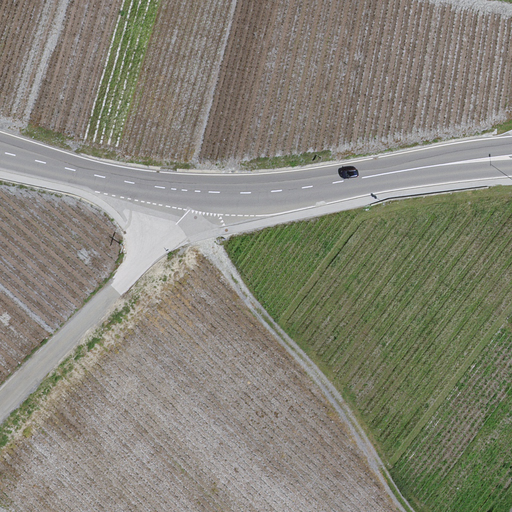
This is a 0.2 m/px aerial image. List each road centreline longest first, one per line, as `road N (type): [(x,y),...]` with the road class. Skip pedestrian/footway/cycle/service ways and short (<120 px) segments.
road 1 (residential): [(196,190),(184,215),(0,405)]
road 2 (secondary): [(196,190),(310,187),(429,166)]
road 3 (secondary): [(0,151),(196,190)]
